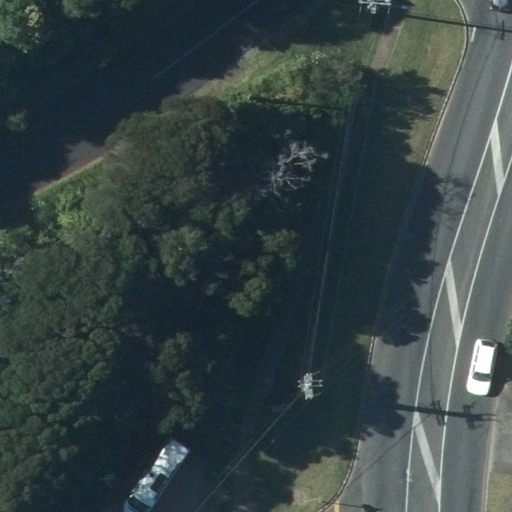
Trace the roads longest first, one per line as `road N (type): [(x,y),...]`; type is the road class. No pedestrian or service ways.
road 1 (secondary): [(413,511),(415,440),(444,282),(511,94)]
road 2 (residential): [(0,177),(261,0)]
